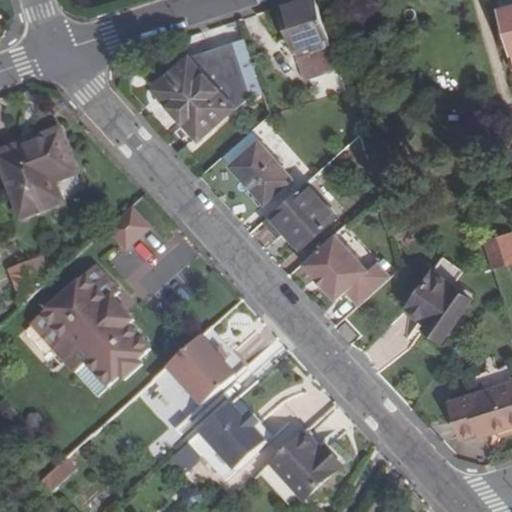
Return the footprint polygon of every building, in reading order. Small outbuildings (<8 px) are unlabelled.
[(317,0),(307,0),(282,8),(294,44),(315,38),(325,69),(333,67),(335,72),(340,71),(317,0)] [(511,6),(500,10),(511,54),(511,6)] [(263,94),(245,41),(185,61),(156,88),(200,139),(235,108),(237,111),(252,97),(263,94)] [(62,131),(0,155),(0,161),(22,220),(63,204),(56,186),(78,176),(62,131)] [(254,193),(266,205),(294,180),(259,144),(232,169),(254,193)] [(306,185),(266,222),(282,239),(287,234),(303,252),(338,220),(306,185)] [(266,205),(254,193),(249,198),(260,210),(266,205)] [(110,233),(127,252),(152,231),(133,211),(110,233)] [(511,234),(511,233),(483,243),(493,271),(511,265),(511,234)] [(337,236),(305,264),(340,301),(347,294),(360,309),(402,271),(396,246),(367,272),(337,236)] [(44,260),(27,266),(28,270),(38,296),(52,283),(44,260)] [(24,309),(38,296),(28,270),(12,276),(24,309)] [(97,271),(34,329),(78,378),(89,367),(111,392),(125,378),(129,383),(145,368),(142,364),(154,353),(131,329),(135,324),(125,314),(119,319),(109,308),(122,296),(97,271)] [(434,276),(409,312),(429,327),(426,332),(444,345),(472,301),(434,276)] [(340,333),(347,326),(349,325),(346,321),(337,330),(340,333)] [(359,339),(347,326),(340,333),(351,346),(359,339)] [(204,341),(170,370),(206,410),(239,381),(227,367),(231,362),(222,352),(217,356),(204,341)] [(511,383),(450,402),(460,438),(477,433),(489,429),(491,434),(511,427),(511,383)] [(233,406),(202,434),(236,472),(268,444),(255,430),(254,429),(252,430),(244,422),(246,421),(245,419),(233,406)] [(251,414),(245,419),(246,421),(244,422),(252,430),(254,429),(255,430),(261,425),(251,414)] [(489,429),(477,433),(478,438),(491,434),(489,429)] [(305,434),(272,464),(306,502),(344,469),(326,449),(323,452),(305,434)] [(42,484),(52,495),(78,472),(68,461),(42,484)]
